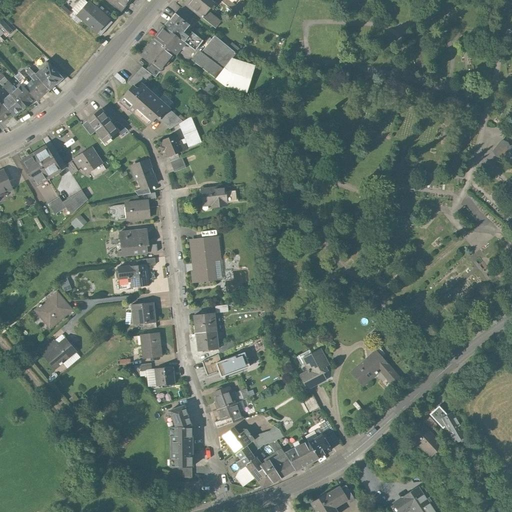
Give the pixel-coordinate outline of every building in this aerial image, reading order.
[(108,19),(94,7),(93,7),(88,3),(83,0),(79,0),(71,10),(77,15),(77,16),(96,33),(100,36),(112,23),(108,19)] [(105,0),(120,12),(129,0),(105,0)] [(213,3),(208,0),(183,0),(185,2),(184,3),(185,4),(194,11),(201,17),(213,3)] [(194,11),(185,4),(181,9),(190,16),(194,11)] [(208,10),(203,17),(215,26),(220,20),(208,10)] [(179,17),(175,13),(164,26),(185,44),(194,51),(202,41),(192,33),(188,38),(183,33),(189,25),(184,21),(185,19),(180,15),(179,17)] [(0,35),(2,37),(11,27),(0,17),(0,35)] [(185,44),(164,26),(154,39),(173,54),(175,56),(185,44)] [(256,60),(236,54),(214,36),(193,62),(225,86),(246,93),(256,60)] [(173,54),(154,39),(140,56),(150,65),(159,72),(173,54)] [(52,69),(47,64),(45,62),(38,68),(40,70),(35,75),(36,77),(49,90),(56,84),(62,79),(56,73),(55,72),(56,70),(54,68),(52,69)] [(159,72),(150,65),(145,70),(151,75),(154,77),(159,72)] [(141,66),(127,83),(131,86),(137,91),(142,86),(151,75),(145,70),(141,66)] [(49,90),(36,77),(24,88),(35,100),(44,93),(45,94),(49,90)] [(35,100),(24,88),(21,85),(19,82),(17,84),(18,85),(16,86),(18,88),(14,90),(11,87),(12,87),(7,81),(2,86),(10,95),(23,109),(24,108),(25,109),(28,107),(28,105),(28,104),(29,105),(35,101),(35,100)] [(131,86),(118,101),(140,120),(158,100),(142,86),(137,91),(131,86)] [(23,109),(10,95),(5,99),(0,92),(0,101),(11,114),(13,116),(23,109)] [(163,95),(158,100),(167,108),(172,103),(163,95)] [(167,108),(158,100),(140,120),(150,129),(158,120),(160,122),(170,110),(167,108)] [(0,101),(0,119),(2,121),(11,114),(0,101)] [(112,125),(100,110),(86,121),(95,131),(103,142),(116,132),(117,132),(112,125)] [(170,110),(160,122),(169,130),(183,121),(170,110)] [(95,131),(86,121),(81,125),(90,135),(95,131)] [(128,131),(117,121),(112,125),(117,132),(116,132),(120,137),(128,131)] [(174,135),(160,140),(163,146),(160,147),(162,151),(164,150),(167,157),(177,154),(186,150),(182,140),(177,142),(174,135)] [(503,141),(492,152),(511,163),(511,147),(511,148),(503,141)] [(61,171),(45,146),(33,154),(46,177),(48,179),(61,171)] [(91,148),(73,159),(80,169),(82,168),(86,174),(102,163),(91,148)] [(33,154),(20,162),(29,177),(34,186),(42,181),(41,180),(46,177),(33,154)] [(177,154),(167,157),(169,162),(178,158),(177,154)] [(178,158),(169,162),(173,173),(185,168),(181,157),(178,158)] [(147,160),(130,166),(135,180),(138,179),(141,188),(142,189),(148,187),(156,183),(147,160)] [(77,171),(71,161),(65,165),(71,175),(77,171)] [(4,171),(0,172),(0,193),(12,188),(4,171)] [(141,188),(134,191),(138,196),(143,195),(150,193),(148,187),(142,189),(141,188)] [(224,187),(201,190),(203,206),(212,205),(212,207),(226,206),(226,203),(236,202),(235,191),(224,192),(224,187)] [(81,191),(62,203),(65,207),(68,212),(84,202),(87,199),(81,191)] [(150,193),(143,195),(144,201),(148,200),(156,199),(155,192),(150,193)] [(59,197),(46,204),(53,215),(65,207),(62,203),(59,197)] [(144,201),(124,203),(125,220),(136,219),(136,218),(149,217),(148,200),(144,201)] [(78,216),(70,221),(76,228),(83,223),(78,216)] [(125,232),(119,233),(121,251),(129,250),(130,255),(146,253),(145,246),(147,246),(145,230),(125,232)] [(216,240),(190,243),(192,264),(195,264),(196,271),(191,272),(192,283),(215,281),(214,270),(210,270),(209,262),(218,261),(216,240)] [(139,265),(117,268),(119,289),(147,285),(145,266),(145,264),(139,265)] [(59,279),(62,291),(71,288),(67,277),(59,279)] [(71,310),(56,293),(50,298),(43,305),(42,304),(41,305),(40,305),(38,307),(39,307),(35,311),(44,321),(45,319),(52,326),(71,310)] [(152,303),(131,305),(132,312),(133,312),(134,324),(143,323),(154,322),(152,303)] [(226,305),(214,306),(215,313),(227,312),(226,305)] [(213,313),(194,316),(195,326),(196,334),(215,332),(213,313)] [(215,332),(196,334),(197,341),(196,341),(198,352),(217,349),(215,332)] [(158,334),(140,336),(143,358),(160,356),(158,334)] [(65,339),(57,345),(53,341),(39,353),(53,369),(59,365),(60,366),(62,364),(61,363),(75,351),(65,339)] [(232,341),(220,346),(221,348),(218,349),(220,354),(234,348),(232,341)] [(330,367),(321,350),(301,360),(307,372),(299,376),(307,391),(327,381),(326,377),(329,375),(326,369),(330,367)] [(400,380),(375,351),(349,374),(361,388),(379,373),(392,388),(400,380)] [(220,361),(215,363),(218,372),(220,377),(249,367),(247,360),(248,359),(247,357),(246,357),(244,352),(220,361)] [(218,354),(201,362),(207,376),(218,372),(215,363),(220,361),(218,356),(218,354)] [(172,368),(156,369),(157,387),(174,385),(173,376),(175,376),(174,370),(173,371),(172,368)] [(294,392),(289,384),(283,387),(287,395),(294,392)] [(228,388),(212,393),(215,401),(214,402),(217,410),(234,403),(228,388)] [(156,394),(159,403),(173,399),(171,390),(156,394)] [(318,406),(310,391),(301,396),(309,411),(318,406)] [(234,403),(217,410),(221,421),(230,418),(232,423),(243,419),(237,402),(234,403)] [(446,414),(438,405),(428,414),(442,428),(444,426),(454,443),(459,440),(460,441),(463,440),(462,438),(465,437),(451,411),(446,414)] [(165,415),(169,430),(191,430),(185,407),(165,415)] [(327,423),(320,427),(333,448),(340,443),(327,423)] [(441,445),(422,425),(410,436),(429,456),(441,445)] [(259,435),(253,439),(254,441),(246,446),(252,456),(258,448),(262,446),(276,441),(276,440),(282,438),(279,431),(273,427),(269,433),(259,435)] [(191,430),(169,430),(169,437),(171,437),(171,459),(170,459),(170,468),(178,467),(192,467),(191,430)] [(232,430),(223,437),(236,455),(246,446),(254,441),(253,439),(246,430),(237,436),(232,430)] [(324,440),(321,435),(317,437),(313,432),(305,437),(308,441),(317,458),(330,450),(325,443),(328,441),(327,439),(324,440)] [(129,442),(125,438),(119,445),(123,449),(129,442)] [(317,458),(308,441),(291,450),(300,467),(317,458)] [(246,446),(236,455),(240,460),(236,463),(240,470),(244,467),(246,466),(245,466),(254,459),(252,456),(246,446)] [(258,448),(252,456),(254,459),(255,458),(256,459),(264,455),(263,454),(258,448)] [(300,467),(291,450),(284,454),(288,460),(294,471),(300,467)] [(283,463),(279,456),(269,462),(280,479),(288,474),(281,464),(283,463)] [(256,459),(255,458),(254,459),(245,466),(246,466),(262,489),(271,485),(260,467),(261,466),(256,459)] [(294,471),(288,460),(283,463),(281,464),(288,474),(294,471)] [(280,479),(269,462),(269,461),(261,466),(260,467),(271,485),(280,479)] [(192,467),(178,467),(178,477),(183,478),(192,479),(192,467)] [(254,480),(244,467),(240,470),(239,471),(235,480),(243,488),(254,480)] [(435,511),(418,484),(392,501),(399,511),(404,511),(409,509),(410,511),(435,511)] [(336,511),(334,508),(353,497),(346,486),(341,488),(339,486),(326,494),(325,493),(310,503),(315,511),(336,511)]
